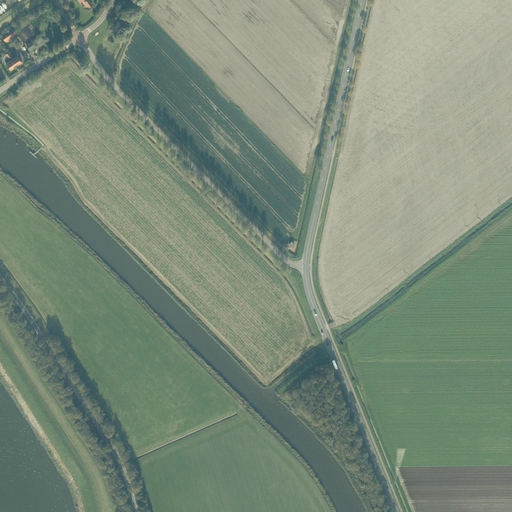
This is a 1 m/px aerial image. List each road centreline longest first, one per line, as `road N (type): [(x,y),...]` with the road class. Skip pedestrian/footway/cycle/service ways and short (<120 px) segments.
road 1 (unclassified): [(305,266),(282,257),(114,86),(77,37)]
road 2 (secondary): [(305,266),(361,0)]
road 3 (unclassified): [(0,282),(96,425),(133,511)]
road 4 (secondary): [(396,511),(310,299),(305,266)]
